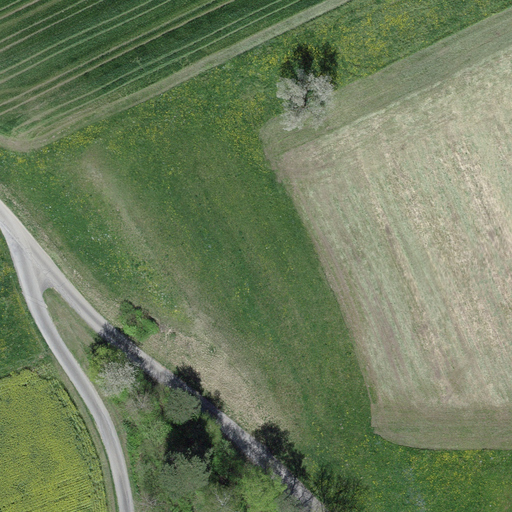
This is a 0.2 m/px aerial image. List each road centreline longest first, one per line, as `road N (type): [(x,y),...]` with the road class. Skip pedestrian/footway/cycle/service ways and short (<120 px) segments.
road 1 (unclassified): [(316,511),(246,441),(118,344),(17,235)]
road 2 (unclassified): [(126,511),(113,448),(48,326),(17,235)]
